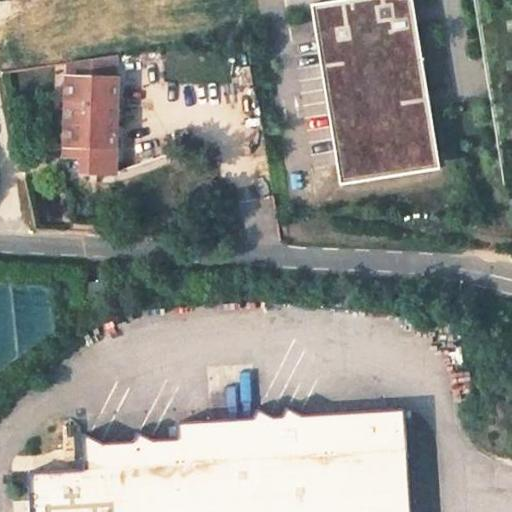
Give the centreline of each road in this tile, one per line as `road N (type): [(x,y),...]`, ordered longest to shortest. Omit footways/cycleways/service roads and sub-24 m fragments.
road 1 (residential): [(9,244),(188,261),(404,265),(511,280)]
road 2 (unknown): [(268,0),(297,170)]
